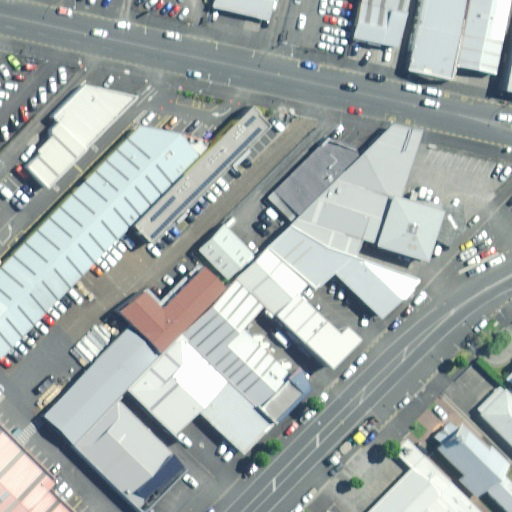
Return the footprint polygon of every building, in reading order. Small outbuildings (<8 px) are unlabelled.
[(282,0),(222,0),(220,11),(277,24),(282,0)] [(414,0),(368,0),(358,44),(402,54),(414,0)] [(462,67),(478,0),(427,0),(410,74),(458,85),(462,67)] [(511,30),(511,2),(500,0),(478,0),(462,67),(501,77),(511,30)] [(53,136),(27,164),(50,187),(139,96),(84,84),(54,116),(60,121),(53,129),(53,136)] [(199,153),(134,220),(152,239),(174,215),(177,217),(185,208),(184,207),(230,160),(232,161),(248,145),(247,143),(270,120),(258,108),(259,107),(252,99),(199,153)] [(61,201),(0,263),(0,353),(68,282),(199,153),(177,127),(139,122),(61,201)] [(342,263),(349,246),(414,264),(422,240),(438,249),(457,233),(452,206),(397,201),(391,201),(412,133),(377,126),(354,150),(315,141),(259,197),(284,222),(257,250),(295,287),(303,295),(321,276),(369,323),(407,283),(342,263)] [(213,228),(188,255),(221,287),(225,283),(246,260),(213,228)] [(338,349),(344,342),(335,333),(329,340),(285,298),(295,287),(257,250),(246,260),(225,283),(254,311),(317,371),(338,349)] [(151,360),(169,341),(217,291),(194,269),(146,318),(124,297),(105,317),(151,360)] [(254,311),(225,283),(221,287),(217,291),(169,341),(261,428),(296,392),(234,332),(254,311)] [(34,420),(65,449),(108,404),(117,395),(145,366),(115,337),(34,420)] [(164,440),(188,415),(232,458),(261,428),(169,341),(151,360),(145,366),(117,395),(164,440)] [(511,348),(490,371),(511,392),(511,348)] [(511,410),(492,391),(471,412),(511,451),(511,410)] [(108,404),(65,449),(119,501),(163,456),(108,404)] [(478,452),(452,428),(425,456),(451,480),(446,485),(467,505),(477,494),(495,511),(511,511),(511,494),(494,477),(504,467),(483,447),(478,452)] [(72,511),(0,439),(0,511),(72,511)] [(467,511),(412,458),(412,459),(395,442),(386,452),(402,468),(359,511),(467,511)]
